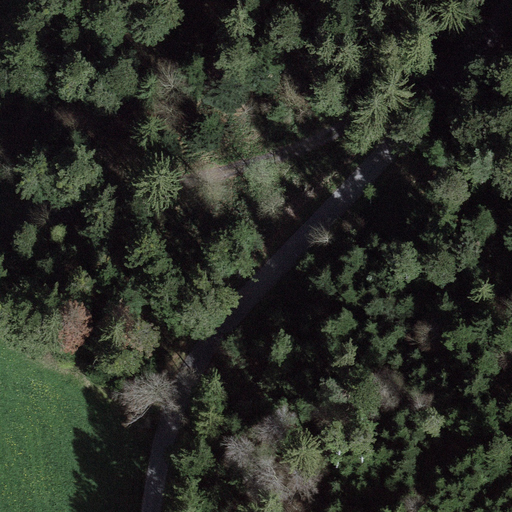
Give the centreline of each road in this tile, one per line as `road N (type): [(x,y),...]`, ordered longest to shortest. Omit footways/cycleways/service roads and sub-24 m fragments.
road 1 (unclassified): [(153,511),(176,401),(212,339),(511,4)]
road 2 (track): [(475,52),(440,64),(316,140),(0,238)]
